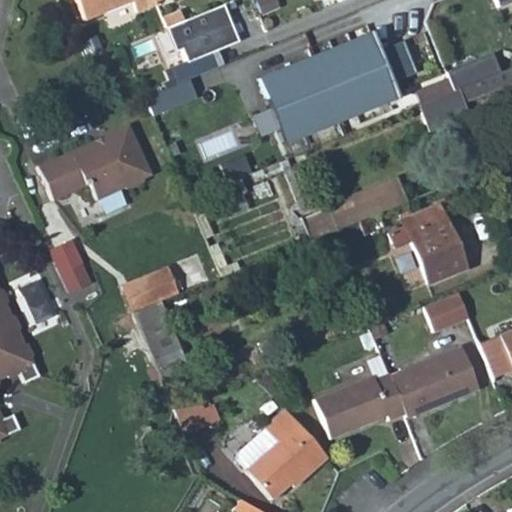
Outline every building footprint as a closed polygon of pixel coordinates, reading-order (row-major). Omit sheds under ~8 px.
[(77,0),(88,23),(134,2),(139,13),(158,4),(158,2),(156,0),(77,0)] [(511,0),(491,0),(495,9),(511,2),(511,0)] [(226,3),(168,26),(178,50),(184,47),(189,61),(200,56),(241,40),(226,3)] [(368,35),(256,79),(281,144),(393,99),(368,35)] [(189,61),(177,66),(182,81),(205,71),(200,56),(189,61)] [(511,67),(455,90),(461,104),(511,83),(511,67)] [(427,132),(465,116),(461,104),(455,90),(416,106),(427,132)] [(128,125),(36,165),(51,200),(88,183),(95,198),(129,183),(130,186),(143,181),(142,178),(149,174),(128,125)] [(390,183),(301,219),(310,241),(355,222),(375,214),(398,204),(390,183)] [(437,207),(399,222),(402,229),(408,244),(424,285),(461,270),(437,207)] [(381,229),(375,214),(355,222),(361,236),(381,229)] [(300,219),(308,241),(310,241),(301,219),(300,219)] [(392,250),(408,244),(402,229),(386,235),(392,250)] [(70,302),(94,294),(77,238),(52,245),(70,302)] [(117,287),(119,292),(165,273),(163,268),(117,287)] [(165,273),(119,292),(129,314),(157,302),(175,295),(165,273)] [(0,433),(5,431),(2,424),(5,422),(0,411),(0,373),(5,372),(8,375),(24,368),(23,364),(30,361),(28,355),(31,354),(27,342),(23,344),(16,329),(19,327),(13,314),(10,316),(3,301),(7,299),(2,288),(0,289),(0,433)] [(455,293),(422,307),(432,332),(466,318),(455,293)] [(185,367),(157,302),(129,314),(158,379),(185,367)] [(511,328),(497,334),(511,370),(511,369),(511,328)] [(511,370),(497,334),(476,343),(490,378),(511,370)] [(459,348),(387,377),(402,414),(403,416),(474,387),(459,348)] [(385,421),(402,414),(387,377),(382,365),(311,395),(329,438),(383,416),(385,421)] [(182,434),(206,423),(200,408),(196,398),(171,408),(182,434)] [(216,418),(210,404),(200,408),(206,423),(216,418)] [(291,485),(323,454),(281,408),(260,426),(261,427),(236,452),(236,458),(244,467),(243,468),(269,497),(287,481),(291,485)] [(258,511),(236,498),(230,509),(235,511),(258,511)]
